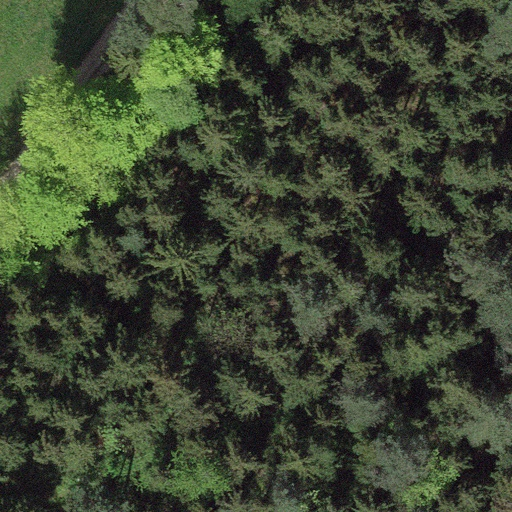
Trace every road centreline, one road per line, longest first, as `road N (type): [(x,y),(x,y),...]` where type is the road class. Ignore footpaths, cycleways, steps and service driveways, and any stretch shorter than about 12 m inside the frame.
road 1 (track): [(0,490),(247,413),(511,353)]
road 2 (track): [(159,0),(0,206)]
